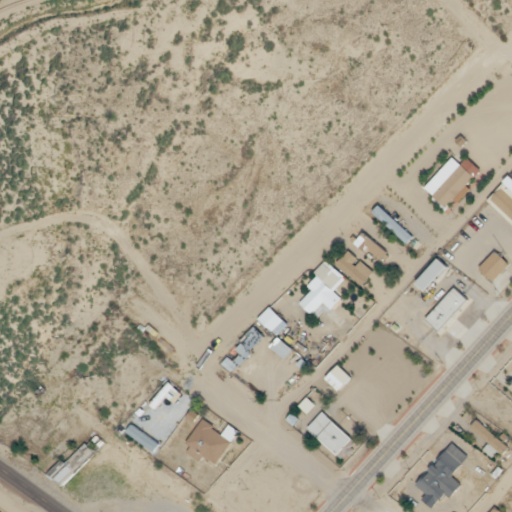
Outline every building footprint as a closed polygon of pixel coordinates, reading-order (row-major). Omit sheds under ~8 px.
[(427,185),(449,205),(481,169),(469,158),(464,164),(454,155),(427,185)] [(413,235),(381,203),(372,212),(404,244),(413,235)] [(357,240),(377,262),(388,252),(368,230),(357,240)] [(511,261),(511,260),(499,247),(482,264),(495,278),(511,261)] [(363,286),(375,267),(347,250),(336,268),(363,286)] [(452,262),(442,253),(417,281),(427,289),(452,262)] [(343,278),(326,262),(317,272),(322,277),(301,299),(322,318),(342,296),(333,288),(343,278)] [(471,296),(457,283),(426,318),(440,331),(471,296)] [(401,364),(413,373),(420,365),(386,336),(378,345),(392,357),(388,362),(396,370),(401,364)] [(327,376),(341,389),(353,375),(339,363),(327,376)] [(440,498),(446,490),(452,493),(460,480),(452,475),(467,453),(449,441),(420,484),(440,498)] [(54,474),(65,484),(95,452),(84,442),(54,474)]
